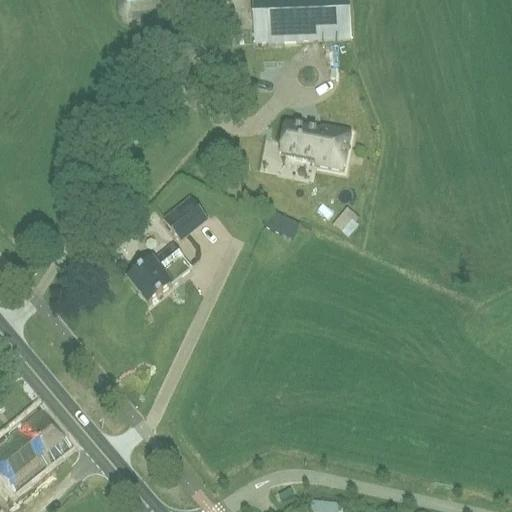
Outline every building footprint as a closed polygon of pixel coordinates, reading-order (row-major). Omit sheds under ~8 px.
[(128,23),(181,15),(180,0),(118,0),(118,1),(119,14),(128,23)] [(253,0),(256,45),(350,41),(348,0),(253,0)] [(287,126),(281,157),(316,164),(315,167),(343,173),(350,135),(323,129),(322,133),(287,126)] [(181,244),(208,223),(190,200),(163,222),(181,244)] [(287,239),(292,228),(287,226),(289,222),(270,213),(263,229),(287,239)] [(191,271),(182,260),(182,259),(174,248),(154,264),(152,262),(130,280),(149,305),(172,287),(171,287),(191,271)] [(0,494),(5,501),(70,448),(39,412),(0,443),(0,494)] [(338,511),(340,505),(311,502),(310,511),(338,511)]
